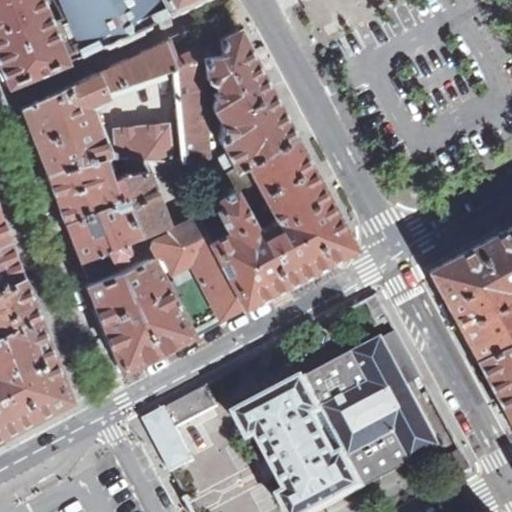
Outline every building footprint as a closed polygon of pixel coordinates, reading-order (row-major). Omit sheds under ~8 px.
[(65,60),(39,0),(0,0),(0,73),(5,84),(7,85),(32,75),(31,74),(65,60)] [(80,53),(58,0),(39,0),(65,60),(80,53)] [(58,0),(80,53),(157,17),(167,12),(160,0),(58,0)] [(160,0),(167,12),(191,0),(160,0)] [(220,142),(226,154),(233,167),(243,162),(294,135),(236,26),(218,36),(218,37),(216,38),(217,50),(200,56),(206,110),(212,109),(220,124),(220,142)] [(174,65),(200,56),(217,50),(216,38),(174,57),(167,39),(95,72),(104,90),(174,67),(174,65)] [(206,110),(200,56),(174,65),(174,67),(183,159),(209,160),(210,160),(210,156),(209,143),(206,110)] [(104,90),(95,72),(23,106),(22,108),(22,109),(33,139),(33,140),(46,173),(102,156),(106,155),(85,98),(104,90)] [(114,129),(116,155),(125,155),(142,156),(171,158),(167,124),(114,129)] [(206,239),(241,306),(353,247),(294,135),(243,162),(257,187),(273,218),(255,228),(240,201),(244,199),(241,194),(237,196),(234,190),(232,187),(215,195),(217,205),(213,207),(225,229),(206,239)] [(211,179),(233,167),(226,154),(216,155),(210,156),(210,160),(209,160),(211,179)] [(106,155),(102,156),(106,168),(116,166),(126,165),(125,155),(116,155),(106,155)] [(142,156),(125,155),(126,165),(127,173),(147,170),(142,156)] [(102,156),(46,173),(64,220),(116,200),(109,180),(106,168),(102,156)] [(211,179),(215,195),(232,187),(234,190),(244,184),(248,192),(257,187),(243,162),(233,167),(211,179)] [(134,193),(121,198),(136,234),(166,222),(147,170),(127,173),(134,193)] [(127,173),(109,180),(116,200),(121,198),(134,193),(127,173)] [(116,200),(64,220),(79,257),(107,245),(122,239),(122,240),(136,234),(121,198),(116,200)] [(206,293),(219,318),(241,306),(206,239),(194,216),(167,229),(168,231),(152,238),(150,239),(148,241),(148,243),(148,246),(149,248),(152,254),(150,255),(160,274),(169,269),(170,271),(189,261),(206,293)] [(511,291),(511,290),(511,221),(425,268),(473,356),(511,334),(511,291)] [(0,282),(20,275),(5,237),(0,239),(0,282)] [(122,239),(107,245),(112,257),(126,250),(122,240),(122,239)] [(107,245),(79,257),(86,276),(115,264),(112,257),(107,245)] [(99,322),(118,370),(120,370),(149,354),(190,333),(172,298),(169,292),(160,274),(150,255),(83,283),(99,322)] [(0,329),(35,313),(20,275),(0,282),(0,329)] [(176,296),(172,298),(190,333),(219,318),(206,293),(198,296),(194,287),(176,296)] [(374,318),(388,311),(378,294),(365,301),(374,318)] [(363,325),(372,341),(382,336),(382,337),(397,329),(388,311),(374,318),(375,319),(363,325)] [(0,433),(68,397),(35,313),(0,329),(0,433)] [(430,451),(440,446),(409,390),(406,383),(422,374),(397,329),(382,337),(382,336),(372,341),(350,354),(304,378),(239,413),(253,440),(261,435),(270,452),(268,453),(280,475),(282,474),(291,491),(282,496),(291,511),(315,511),(363,487),(408,463),(430,451)] [(511,334),(473,356),(498,403),(511,428),(511,334)] [(426,381),(409,390),(440,446),(430,451),(441,471),(451,465),(458,477),(474,468),(426,381)] [(144,418),(172,472),(195,460),(175,425),(216,403),(207,385),(144,418)]
